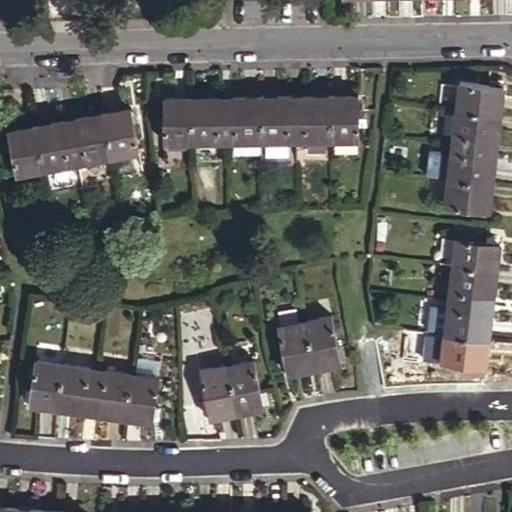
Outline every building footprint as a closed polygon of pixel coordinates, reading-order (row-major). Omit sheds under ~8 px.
[(459,82),(456,108),(499,113),(502,87),(459,82)] [(332,96),(296,97),(297,139),(332,138),(332,96)] [(332,96),(332,138),(357,138),(357,96),(332,96)] [(297,139),(296,97),(261,98),(262,139),(297,139)] [(226,98),(191,99),(192,141),(227,140),(226,98)] [(261,98),(226,98),(227,140),(262,139),(261,98)] [(192,141),(191,99),(162,99),(163,141),(192,141)] [(452,142),(494,148),(499,113),(456,108),(452,142)] [(103,122),(108,165),(136,162),(131,119),(103,122)] [(103,122),(68,126),(73,169),(108,165),(103,122)] [(68,126),(33,130),(38,173),(73,169),(68,126)] [(38,173),(33,130),(7,133),(11,175),(38,173)] [(452,142),(447,178),(489,184),(494,148),(452,142)] [(489,184),(447,178),(444,205),(486,210),(489,184)] [(453,265),(495,270),(498,242),(456,237),(453,265)] [(491,304),(495,270),(453,265),(449,300),(491,304)] [(486,339),(491,304),(449,300),(444,334),(486,339)] [(304,320),(314,366),(339,360),(330,315),(304,320)] [(286,371),(314,366),(304,320),(277,326),(286,371)] [(486,339),(444,334),(441,362),(483,367),(486,339)] [(224,366),(233,410),(261,405),(251,360),(224,366)] [(55,406),(61,364),(35,361),(29,403),(55,406)] [(89,411),(96,369),(61,364),(55,406),(89,411)] [(206,416),(233,410),(224,366),(196,372),(206,416)] [(129,374),(96,369),(89,411),(123,416),(129,374)] [(129,374),(123,416),(150,420),(156,378),(129,374)]
